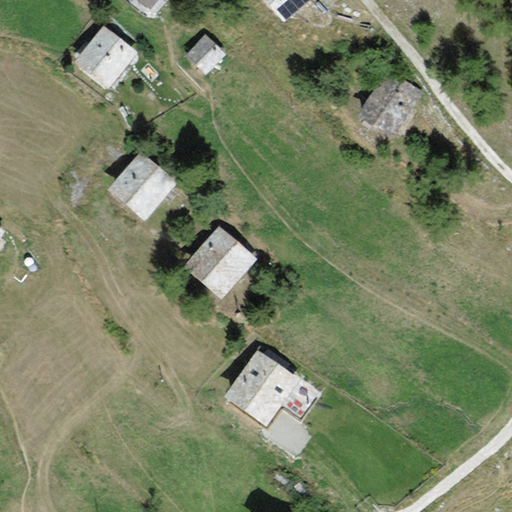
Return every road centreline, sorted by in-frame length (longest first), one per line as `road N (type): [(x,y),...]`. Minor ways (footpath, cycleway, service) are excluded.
road 1 (track): [(511,183),(358,0)]
road 2 (track): [(403,511),(511,425)]
